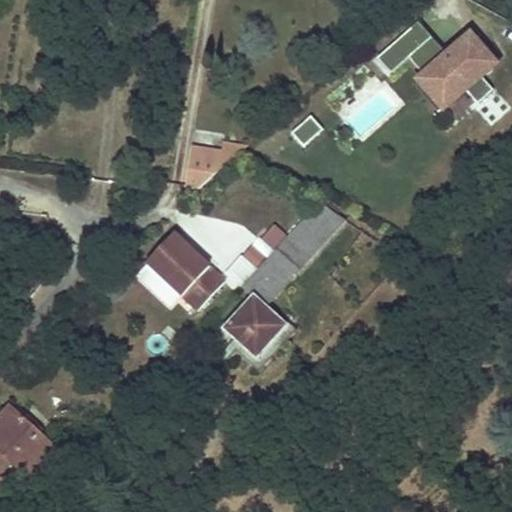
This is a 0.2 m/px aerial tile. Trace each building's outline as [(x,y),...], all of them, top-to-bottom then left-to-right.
[(420,19),(379,55),(393,71),(411,55),(451,101),(467,87),(480,102),(495,88),(463,51),(454,58),(450,53),(420,19)] [(497,62),(472,33),(450,53),(454,58),(463,51),(483,74),(497,62)] [(451,101),(426,73),(421,78),(445,106),(451,101)] [(322,130),(311,119),(293,135),(303,146),(322,130)] [(186,186),(199,187),(230,160),(238,153),(246,145),(225,143),(224,150),(192,146),(186,186)] [(276,250),(298,270),(345,220),(321,202),(276,250)] [(225,282),(172,236),(146,266),(199,312),(225,282)] [(254,295),(223,329),(234,338),(255,358),(286,326),(264,305),(298,270),(276,250),(243,286),(254,295)] [(239,288),(254,270),(239,257),(224,275),(239,288)] [(294,330),(286,324),(286,326),(255,358),(234,338),(228,343),(256,370),(294,330)] [(0,476),(11,465),(26,479),(55,449),(12,407),(0,419),(0,476)]
